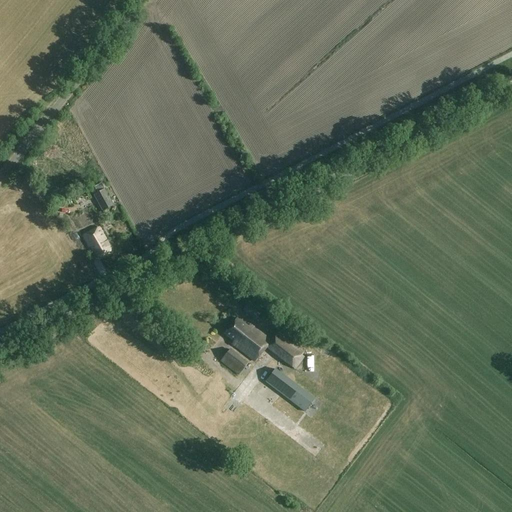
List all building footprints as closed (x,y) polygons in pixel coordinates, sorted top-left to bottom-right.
[(114,206),(104,189),(93,195),(102,212),(114,206)] [(98,259),(112,251),(99,227),(83,236),(89,247),(90,246),(98,259)] [(248,303),(243,310),(256,321),(262,313),(248,303)] [(302,355),(304,352),(278,332),(271,341),(250,324),(248,327),(237,318),(224,334),(233,341),(231,343),(255,362),(266,347),(294,369),(304,357),(302,355)] [(231,348),(220,361),(240,376),(250,363),(231,348)] [(275,369),(265,383),(304,412),(314,399),(275,369)] [(236,411),(242,406),(234,398),(229,403),(236,411)]
